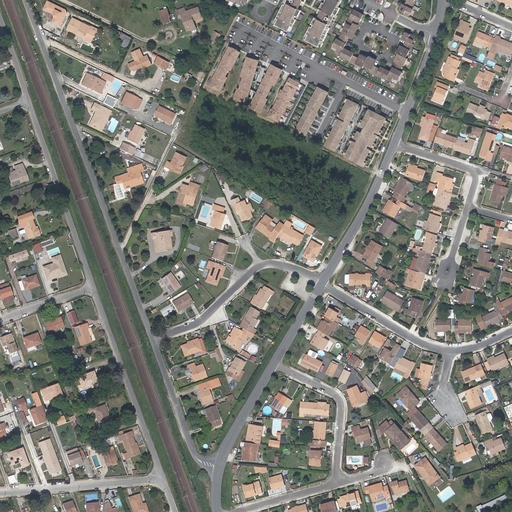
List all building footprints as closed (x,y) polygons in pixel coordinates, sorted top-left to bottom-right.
[(61,27),(69,10),(48,0),(47,0),(44,9),(51,12),(48,17),(54,20),(52,22),(61,27)] [(275,24),(275,25),(287,31),(288,30),(290,26),(292,27),(296,19),(294,19),(295,16),(296,16),(297,17),(301,10),(297,9),(299,4),(302,0),(305,2),(305,0),(286,0),(284,4),(283,4),(276,18),(278,19),(275,24)] [(305,40),(318,47),(319,46),(321,41),(323,42),(330,28),(329,27),(335,15),(336,15),(340,8),(338,7),(341,0),(325,0),(324,3),(322,2),(319,9),(322,11),(320,15),(318,19),(314,17),(311,24),(313,25),(312,27),(310,26),(306,34),(308,35),(306,39),(305,40)] [(399,11),(409,16),(412,9),(411,8),(415,0),(406,0),(404,5),(403,4),(399,11)] [(202,17),(198,7),(185,12),(184,8),(177,10),(179,17),(182,16),(183,19),(185,19),(187,18),(189,24),(187,25),(189,31),(196,28),(193,20),(202,17)] [(170,17),(167,9),(159,11),(164,23),(170,21),(168,17),(170,17)] [(415,37),(406,32),(402,39),(405,41),(402,47),(399,46),(396,53),(398,54),(394,61),(395,61),(391,67),(392,68),(390,72),(380,67),(379,68),(373,65),(376,60),(369,56),(368,58),(361,54),(359,58),(353,55),(353,53),(343,48),(344,48),(346,44),(345,44),(348,37),(351,39),(358,25),(355,23),(357,20),(358,21),(360,22),(363,15),(354,10),(350,17),(338,40),(336,39),(332,46),(338,48),(336,52),(340,54),(340,55),(350,60),(349,61),(356,65),(356,64),(363,67),(364,66),(371,69),(369,72),(376,75),(377,74),(386,79),(387,78),(391,81),(393,77),(399,80),(402,73),(399,71),(402,65),(404,66),(407,59),(406,58),(413,44),(412,44),(415,37)] [(335,15),(329,27),(330,28),(331,28),(337,16),(336,15),(335,15)] [(97,31),(83,24),(83,23),(82,22),(73,18),(68,28),(79,33),(78,35),(85,38),(84,39),(91,43),(97,31)] [(470,24),(461,20),(457,30),(460,31),(463,25),(468,27),(470,24)] [(97,29),(84,22),(83,23),(83,24),(97,31),(97,29)] [(465,42),(471,28),(468,27),(463,25),(460,31),(457,30),(454,38),(465,42)] [(132,37),(119,31),(117,36),(124,40),(121,46),(126,48),(132,37)] [(215,42),(219,34),(215,32),(211,40),(215,42)] [(491,48),(494,38),(478,32),(473,45),(481,48),(482,45),(491,48)] [(511,52),(511,43),(500,39),(501,37),(496,35),(494,38),(491,48),(495,50),(496,49),(511,55),(511,52)] [(240,52),(229,47),(210,85),(220,90),(221,89),(223,85),(225,81),(223,80),(225,76),(229,68),(231,64),(233,60),(235,61),(236,60),(238,56),(240,52)] [(151,65),(147,55),(144,57),(140,49),(132,53),(135,61),(129,64),(131,69),(134,70),(138,68),(139,70),(151,65)] [(457,69),(460,61),(458,61),(459,58),(452,55),(450,57),(449,57),(443,72),(445,73),(444,77),(454,81),(455,77),(454,77),(457,69)] [(169,63),(158,57),(154,63),(165,69),(169,63)] [(246,102),(258,61),(247,58),(246,62),(244,67),(246,68),(245,72),(244,77),(242,81),(241,85),(240,89),(238,89),(236,93),(235,97),(235,99),(246,102)] [(250,107),(261,112),(263,107),(265,103),(263,102),(265,98),(267,95),(269,91),(273,84),(275,80),(276,81),(277,80),(279,76),(281,72),(271,66),(250,107)] [(488,87),(494,74),(486,70),(485,73),(480,71),(475,82),(482,84),(488,87)] [(105,83),(87,74),(81,84),(100,93),(105,83)] [(111,82),(113,77),(106,74),(104,79),(111,82)] [(193,86),(196,81),(190,78),(187,83),(193,86)] [(293,96),(300,83),(290,78),(283,91),(282,90),(278,97),(279,97),(273,110),(272,109),(268,116),(278,121),(282,115),(283,115),(293,96)] [(440,103),(443,96),(444,96),(449,86),(437,82),(435,87),(437,88),(433,99),(440,103)] [(284,124),(285,125),(305,86),(304,86),(284,124)] [(295,130),(305,135),(312,123),(317,113),(322,103),(328,93),(317,87),(312,98),(312,97),(306,107),(307,108),(302,117),(301,117),(295,130)] [(137,98),(126,93),(121,103),(132,109),(135,109),(137,109),(141,100),(137,98)] [(339,116),(339,117),(349,122),(358,105),(348,100),(347,100),(345,105),(341,112),(339,116)] [(484,109),(485,107),(480,105),(479,107),(470,103),(466,112),(476,116),(477,114),(481,116),(480,118),(480,119),(483,120),(484,119),(487,111),(487,110),(484,109)] [(101,131),(111,111),(94,104),(91,109),(95,111),(89,125),(101,131)] [(171,124),(176,114),(159,106),(155,115),(162,119),(168,121),(167,122),(171,124)] [(363,121),(360,125),(364,127),(373,132),(378,134),(380,130),(383,125),(385,120),(368,111),(365,116),(363,121)] [(511,115),(507,114),(506,115),(502,113),(496,127),(501,129),(502,124),(511,128),(511,115)] [(428,139),(433,125),(434,120),(435,116),(427,114),(426,118),(425,118),(422,126),(419,138),(428,141),(428,139)] [(336,118),(334,121),(347,127),(348,124),(336,118)] [(331,127),(333,128),(344,133),(347,127),(334,121),(331,127)] [(137,144),(144,129),(135,125),(131,131),(127,140),(137,144)] [(432,140),(435,130),(436,130),(437,126),(433,125),(428,139),(432,140)] [(480,136),(483,129),(477,127),(474,135),(480,136)] [(324,145),(335,151),(344,133),(333,128),(331,132),(329,136),(329,137),(326,141),(324,145)] [(457,140),(457,138),(446,135),(441,133),(442,130),(443,129),(438,128),(434,141),(444,144),(449,146),(454,148),(457,140)] [(356,134),(354,139),(358,141),(366,145),(371,148),(373,143),(375,140),(377,136),(372,133),(363,129),(360,134),(357,132),(356,134)] [(491,153),(496,135),(487,132),(480,155),(485,157),(486,155),(487,156),(486,159),(486,160),(491,161),(493,153),(491,153)] [(474,145),(467,143),(457,140),(454,148),(454,149),(464,152),(465,151),(471,153),(474,145)] [(345,155),(362,164),(365,160),(367,155),(370,150),(365,148),(357,144),(352,141),(350,146),(347,150),(345,155)] [(123,143),(120,149),(132,155),(135,148),(123,143)] [(511,148),(504,146),(500,157),(507,159),(507,160),(511,162),(511,148)] [(179,173),(182,166),(187,157),(176,152),(171,162),(168,161),(165,167),(179,173)] [(27,180),(22,164),(14,167),(16,171),(7,174),(12,186),(27,180)] [(142,181),(139,172),(143,170),(141,164),(131,168),(132,172),(128,173),(114,178),(116,184),(122,182),(123,186),(131,183),(132,185),(142,181)] [(422,181),(425,171),(417,168),(409,165),(405,175),(422,181)] [(452,183),(453,179),(443,175),(443,174),(437,172),(434,181),(440,182),(438,189),(439,189),(449,192),(452,183)] [(404,196),(412,183),(402,177),(398,182),(400,183),(395,191),(396,192),(393,197),(398,200),(403,203),(406,198),(404,196)] [(508,188),(504,187),(506,183),(497,180),(496,184),(495,184),(490,200),(499,203),(502,195),(505,196),(508,188)] [(194,203),(196,195),(195,194),(198,185),(191,182),(189,186),(183,184),(177,200),(186,203),(187,201),(194,203)] [(448,202),(451,193),(449,192),(439,189),(436,196),(434,204),(446,208),(448,202)] [(405,209),(407,205),(403,203),(398,200),(396,203),(389,200),(383,211),(394,218),(400,207),(405,209)] [(255,211),(254,209),(252,209),(250,204),(247,205),(242,207),(241,202),(234,204),(237,213),(238,213),(239,212),(240,215),(242,221),(253,217),(251,213),(255,211)] [(221,229),(226,214),(223,213),(225,208),(214,204),(213,210),(216,211),(211,226),(221,229)] [(35,227),(31,219),(33,218),(30,212),(17,217),(20,228),(23,227),(28,239),(39,234),(37,227),(35,227)] [(437,229),(439,223),(441,217),(430,213),(428,221),(425,229),(437,233),(438,229),(437,229)] [(275,228),(269,224),(271,222),(273,220),(266,215),(256,228),(270,238),(269,239),(274,242),(278,234),(284,225),(280,222),(277,226),(275,228)] [(390,238),(398,224),(387,218),(379,232),(390,238)] [(290,227),(292,223),(287,220),(284,225),(292,229),(292,228),(290,227)] [(292,229),(284,225),(278,234),(282,236),(282,237),(290,242),(290,241),(298,245),(303,236),(292,229)] [(311,235),(315,228),(310,225),(306,232),(311,235)] [(491,239),(494,227),(484,225),(483,230),(481,238),(479,237),(478,241),(495,245),(495,244),(496,240),(491,239)] [(511,244),(511,233),(508,233),(504,231),(504,230),(499,229),(496,240),(501,241),(511,244)] [(172,236),(171,231),(151,234),(152,239),(152,238),(156,238),(158,250),(167,249),(171,249),(169,236),(172,236)] [(435,243),(436,239),(434,239),(435,235),(426,232),(425,236),(427,237),(422,251),(431,254),(433,247),(435,243)] [(158,250),(156,238),(152,238),(154,253),(168,251),(167,249),(158,250)] [(313,261),(322,246),(312,240),(303,256),(313,261)] [(382,246),(372,240),(368,247),(367,249),(363,256),(373,262),(382,246)] [(223,252),(226,245),(217,242),(211,258),(222,261),(225,253),(223,252)] [(42,251),(39,243),(31,246),(34,254),(42,251)] [(489,262),(491,254),(487,253),(488,251),(488,249),(481,247),(480,251),(481,251),(479,258),(478,264),(493,268),(495,263),(489,262)] [(425,274),(431,254),(422,251),(421,250),(420,253),(414,270),(422,273),(425,274)] [(53,264),(43,267),(46,277),(57,273),(58,276),(58,278),(66,275),(60,256),(51,258),(53,264)] [(219,277),(223,265),(209,261),(206,268),(210,269),(205,281),(216,285),(219,277)] [(384,277),(388,271),(380,266),(376,272),(378,274),(382,276),(384,277)] [(419,281),(422,273),(414,270),(410,269),(405,284),(405,285),(421,289),(423,282),(419,281)] [(488,278),(489,273),(474,269),(473,273),(474,273),(473,277),(471,285),(481,288),(484,277),(488,278)] [(388,280),(393,272),(388,270),(388,271),(384,277),(388,280)] [(180,287),(170,272),(161,279),(171,293),(180,287)] [(511,284),(511,273),(506,272),(503,282),(511,284)] [(371,286),(371,274),(365,273),(365,275),(354,274),(350,274),(349,274),(349,284),(355,284),(364,285),(364,286),(371,286)] [(25,290),(39,285),(35,275),(22,280),(25,290)] [(271,295),(273,292),(264,286),(262,289),(260,288),(256,295),(255,298),(253,297),(250,303),(261,309),(270,294),(271,295)] [(13,300),(9,287),(0,290),(0,295),(2,302),(8,300),(8,301),(13,300)] [(471,303),(474,290),(465,287),(463,293),(461,300),(459,300),(458,303),(466,306),(466,302),(471,303)] [(404,301),(387,291),(381,300),(388,304),(393,307),(392,309),(398,312),(401,307),(404,301)] [(193,303),(187,293),(172,303),(177,312),(193,303)] [(420,313),(423,301),(413,297),(409,309),(406,308),(404,313),(415,317),(417,312),(420,313)] [(511,310),(511,309),(511,297),(500,303),(498,300),(495,301),(497,303),(502,316),(505,314),(505,313),(511,310)] [(500,319),(503,318),(502,316),(497,303),(493,305),(495,311),(482,317),(481,314),(475,316),(481,329),(500,321),(500,319)] [(253,328),(257,320),(255,319),(259,312),(250,307),(246,314),(248,315),(243,323),(241,322),(239,326),(243,328),(253,334),(256,330),(253,328)] [(336,317),(340,311),(336,308),(335,310),(330,307),(325,316),(327,317),(334,321),(336,317)] [(71,324),(79,322),(74,310),(67,313),(71,324)] [(63,326),(60,317),(53,320),(54,322),(50,323),(49,321),(45,323),(48,332),(63,326)] [(334,330),(338,323),(334,321),(327,317),(324,321),(322,320),(317,329),(319,330),(326,334),(328,336),(332,329),(334,330)] [(472,331),(472,319),(458,320),(458,322),(458,325),(456,325),(455,325),(455,333),(459,333),(458,331),(466,331),(472,331)] [(451,330),(451,320),(435,320),(435,330),(446,330),(451,330)] [(91,341),(86,329),(88,328),(87,323),(75,328),(80,345),(91,341)] [(363,345),(371,331),(361,325),(356,334),(355,335),(361,339),(359,342),(363,345)] [(242,342),(246,335),(251,338),(254,334),(253,334),(243,328),(241,331),(234,327),(230,335),(227,340),(235,345),(234,347),(237,349),(241,342),(242,342)] [(329,341),(324,338),(326,334),(319,330),(317,333),(316,333),(310,343),(323,351),(329,341)] [(377,352),(385,340),(377,335),(378,333),(375,331),(369,342),(375,345),(373,349),(377,352)] [(40,343),(37,333),(23,338),(26,348),(40,343)] [(14,343),(11,334),(3,337),(0,338),(4,346),(6,345),(9,353),(13,352),(17,350),(14,343)] [(388,348),(392,341),(388,338),(384,345),(388,348)] [(206,352),(201,339),(198,340),(197,339),(187,342),(187,343),(181,346),(184,356),(200,350),(201,354),(206,352)] [(400,348),(401,346),(396,344),(392,351),(385,348),(380,357),(390,364),(391,362),(395,356),(396,355),(400,348)] [(406,351),(400,348),(396,355),(400,357),(399,358),(411,364),(412,362),(402,357),(406,351)] [(306,354),(301,363),(309,368),(318,372),(322,362),(315,359),(318,354),(312,351),(310,356),(306,354)] [(509,363),(504,353),(495,358),(488,361),(493,371),(509,363)] [(355,365),(359,358),(353,355),(349,362),(355,365)] [(241,370),(245,362),(235,357),(230,367),(227,372),(237,377),(241,370)] [(411,364),(399,358),(395,367),(406,373),(405,376),(408,377),(415,363),(412,361),(412,362),(411,364)] [(332,376),(338,365),(332,362),(326,373),(332,376)] [(206,377),(202,364),(195,367),(193,363),(187,365),(189,369),(190,369),(191,373),(193,379),(194,381),(206,377)] [(431,373),(432,365),(422,363),(420,369),(418,377),(422,378),(421,383),(422,384),(421,387),(427,389),(428,385),(429,380),(431,373)] [(487,378),(481,364),(462,372),(466,382),(481,376),(483,379),(487,378)] [(339,380),(347,383),(352,371),(344,368),(339,380)] [(238,382),(244,371),(241,370),(237,377),(227,372),(226,375),(238,382)] [(392,376),(400,380),(402,375),(394,371),(392,376)] [(98,385),(93,372),(79,377),(83,387),(83,388),(90,385),(91,387),(97,385),(98,385)] [(376,388),(366,376),(364,380),(374,391),(376,388)] [(220,385),(217,378),(207,382),(209,389),(220,385)] [(374,391),(364,380),(361,382),(372,394),(374,392),(374,391)] [(209,389),(207,382),(197,385),(199,391),(207,388),(208,389),(209,389)] [(61,394),(57,384),(41,390),(45,401),(61,394)] [(360,393),(357,385),(347,389),(350,396),(352,396),(356,403),(363,400),(365,402),(369,400),(365,391),(360,393)] [(482,404),(476,391),(481,389),(479,385),(466,390),(468,394),(466,395),(471,408),(482,404)] [(417,399),(406,387),(397,395),(410,410),(407,414),(410,417),(418,410),(414,406),(419,403),(416,400),(417,399)] [(208,389),(207,388),(199,391),(198,391),(203,404),(212,401),(208,389)] [(283,406),(288,398),(279,392),(271,405),(280,411),(283,406)] [(356,403),(352,396),(350,396),(349,397),(353,407),(365,402),(363,400),(356,403)] [(287,408),(292,400),(288,398),(283,406),(287,408)] [(329,414),(330,406),(326,405),(326,404),(326,402),(320,402),(320,403),(318,403),(307,402),(307,403),(300,403),(299,416),(304,416),(304,413),(326,415),(326,414),(329,414)] [(110,421),(104,405),(96,408),(95,406),(83,410),(85,415),(94,412),(99,425),(110,421)] [(220,418),(215,405),(204,409),(209,422),(210,422),(212,427),(221,424),(219,419),(220,418)] [(47,420),(42,406),(30,410),(35,425),(43,421),(47,420)] [(433,427),(418,410),(410,418),(425,435),(433,428),(433,427)] [(485,411),(475,415),(482,434),(493,429),(489,422),(493,420),(493,419),(491,414),(489,413),(486,414),(485,411)] [(63,416),(55,420),(57,426),(66,423),(63,416)] [(325,440),(326,422),(315,421),(314,430),(314,439),(310,439),(309,439),(309,444),(325,445),(326,440),(325,440)] [(408,439),(395,423),(391,426),(388,423),(386,421),(378,428),(384,434),(385,432),(387,431),(401,446),(408,439)] [(260,444),(263,426),(249,424),(246,442),(259,444),(260,444)] [(371,438),(368,427),(361,429),(360,425),(351,428),(353,432),(354,432),(357,442),(363,440),(370,438),(371,438)] [(447,444),(433,428),(425,435),(424,435),(431,443),(434,446),(439,451),(447,444)] [(123,453),(126,459),(141,453),(132,430),(118,435),(120,441),(122,440),(127,452),(123,453)] [(401,446),(387,431),(385,432),(400,450),(410,441),(408,439),(401,446)] [(281,433),(277,433),(277,436),(278,436),(277,441),(270,440),(269,446),(280,447),(281,433)] [(98,446),(115,440),(114,439),(112,434),(96,440),(98,446)] [(506,448),(501,437),(493,441),(492,438),(484,441),(485,445),(487,444),(491,454),(489,454),(491,458),(499,454),(498,452),(506,448)] [(61,470),(49,439),(39,442),(39,443),(43,455),(42,455),(44,462),(45,462),(50,474),(51,474),(61,470)] [(257,461),(259,444),(246,442),(243,460),(257,461)] [(477,454),(472,443),(465,446),(457,450),(457,452),(454,453),(455,455),(458,461),(458,462),(477,454)] [(320,466),(321,450),(319,450),(320,447),(311,446),(309,465),(320,466)] [(28,464),(22,448),(8,453),(12,464),(20,461),(22,466),(28,464)] [(67,456),(78,452),(76,448),(65,452),(67,456)] [(117,461),(113,449),(113,450),(108,451),(103,453),(107,465),(117,461)] [(85,459),(82,451),(78,452),(67,456),(70,466),(81,462),(81,461),(85,459)] [(440,477),(425,457),(416,464),(420,469),(418,470),(424,478),(425,477),(428,481),(427,482),(429,485),(440,477)] [(285,485),(282,475),(269,478),(272,489),(278,487),(285,485)] [(409,490),(407,480),(401,482),(402,483),(399,484),(398,483),(398,480),(391,482),(394,493),(400,491),(401,493),(409,490)] [(262,493),(259,481),(243,486),(246,496),(259,493),(259,494),(262,493)] [(391,496),(388,485),(383,486),(382,482),(368,486),(370,493),(372,501),(391,496)] [(361,502),(358,491),(340,497),(340,498),(337,499),(339,507),(342,506),(343,508),(361,502)] [(484,511),(485,511),(508,501),(504,495),(481,506),(484,511)] [(76,511),(72,500),(62,504),(64,511),(76,511)] [(333,511),(338,511),(335,501),(320,504),(322,511),(333,511)] [(98,511),(98,502),(86,504),(86,511),(98,511)] [(109,503),(104,505),(102,511),(105,511),(104,511),(116,511),(115,507),(112,509),(109,503)]
